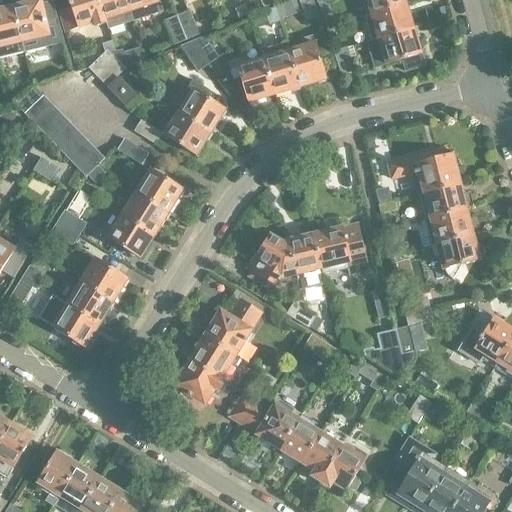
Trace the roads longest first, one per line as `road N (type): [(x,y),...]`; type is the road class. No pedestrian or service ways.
road 1 (residential): [(99,404),(231,195),(271,157),(322,122),(490,86)]
road 2 (residential): [(99,404),(264,511)]
